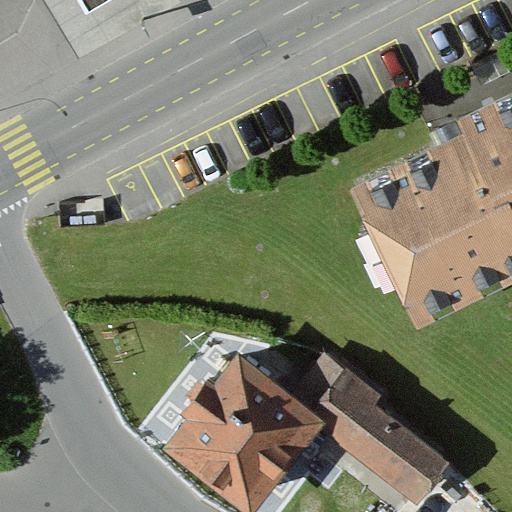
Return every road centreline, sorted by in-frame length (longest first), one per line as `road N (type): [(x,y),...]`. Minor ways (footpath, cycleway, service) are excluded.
road 1 (secondary): [(0,168),(306,0)]
road 2 (residential): [(177,511),(120,471),(83,417),(0,245)]
